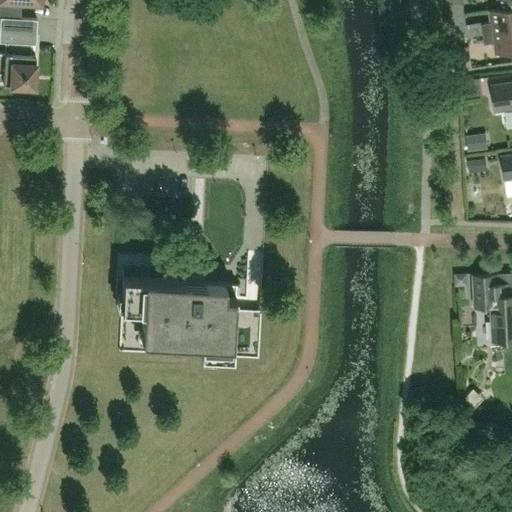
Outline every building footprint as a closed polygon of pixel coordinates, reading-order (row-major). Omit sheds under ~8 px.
[(38,0),(0,0),(0,15),(15,17),(16,3),(21,3),(37,6),(38,0)] [(489,9),(490,10),(511,6),(511,0),(498,0),(499,8),(489,9)] [(462,3),(452,4),(453,15),(464,13),(462,3)] [(511,6),(490,10),(491,22),(481,23),(483,32),(511,28),(511,6)] [(464,13),(453,15),(455,25),(465,24),(464,13)] [(0,72),(3,73),(3,82),(33,84),(35,53),(30,53),(30,43),(35,43),(37,18),(15,17),(0,15),(0,40),(12,41),(11,52),(0,51),(0,72)] [(511,50),(511,28),(483,32),(484,43),(494,42),(496,53),(511,50)] [(511,81),(492,85),(495,110),(511,107),(511,81)] [(511,153),(502,155),(505,179),(511,177),(511,153)] [(184,279),(123,276),(121,308),(143,309),(141,339),(201,342),(200,354),(232,356),(235,302),(236,282),(204,280),(204,281),(202,281),(202,272),(195,271),(187,271),(187,280),(184,280),(184,279)] [(473,274),(475,305),(475,306),(491,305),(492,339),(511,338),(511,293),(498,294),(497,273),(473,274)]
